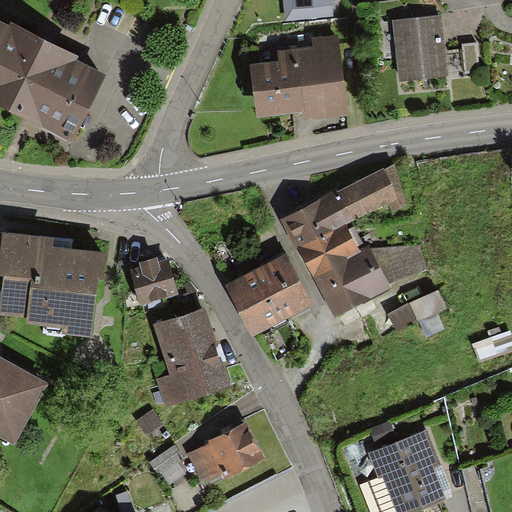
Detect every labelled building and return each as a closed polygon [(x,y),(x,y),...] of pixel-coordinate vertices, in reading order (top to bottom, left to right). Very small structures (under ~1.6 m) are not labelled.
[(340,5),(339,0),(278,0),(279,2),(288,1),(289,10),(340,5)] [(443,17),(393,23),(400,84),(449,79),(443,17)] [(0,27),(0,111),(73,148),(107,81),(78,67),(80,64),(11,29),(10,32),(0,27)] [(280,67),(251,71),(258,123),(302,117),(303,125),(349,119),(339,38),(312,41),(313,51),(278,56),(280,67)] [(477,44),(463,46),(466,76),(480,74),(477,44)] [(281,217),(335,315),(392,288),(391,285),(428,273),(421,248),(372,250),(370,245),(361,249),(347,222),(367,212),(368,213),(388,205),(392,213),(408,206),(395,165),(386,168),(384,167),(338,189),(338,188),(281,217)] [(61,337),(92,341),(99,281),(105,282),(108,254),(52,248),(53,240),(1,234),(0,246),(0,270),(3,271),(0,297),(0,315),(27,319),(26,326),(62,330),(61,337)] [(315,306),(287,253),(224,285),(251,336),(315,306)] [(142,265),(131,269),(141,305),(180,294),(170,257),(160,259),(159,254),(141,259),(142,265)] [(410,299),(387,311),(397,331),(419,319),(425,334),(444,326),(438,311),(447,307),(438,284),(409,297),(410,299)] [(157,379),(167,408),(233,386),(206,305),(154,322),(172,374),(157,379)] [(0,358),(0,439),(13,447),(48,385),(0,358)] [(137,421),(148,436),(164,424),(153,409),(137,421)] [(225,478),(265,458),(246,420),(208,438),(210,443),(186,455),(201,483),(223,472),(225,478)] [(383,471),(398,511),(403,511),(447,495),(435,463),(441,461),(428,425),(368,448),(378,473),(383,471)] [(149,462),(159,475),(162,473),(170,484),(187,473),(178,461),(185,457),(176,444),(149,462)] [(119,494),(123,511),(135,511),(131,492),(119,494)]
